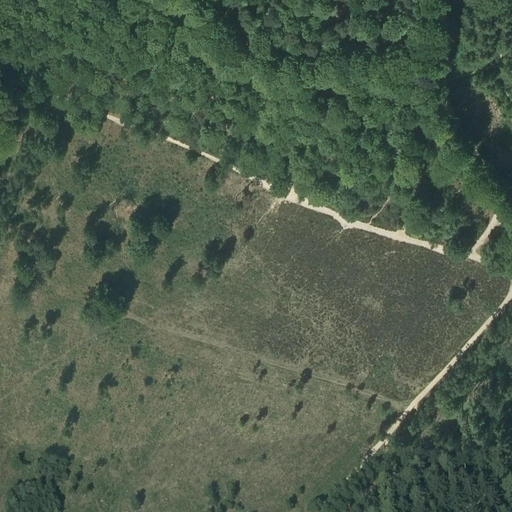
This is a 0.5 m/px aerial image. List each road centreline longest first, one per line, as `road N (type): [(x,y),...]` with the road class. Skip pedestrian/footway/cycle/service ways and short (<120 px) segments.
road 1 (track): [(0,74),(471,253)]
road 2 (track): [(182,0),(203,12),(226,43),(290,67),(384,58),(435,69),(438,0)]
road 3 (track): [(322,511),(511,295)]
road 4 (track): [(511,59),(435,69),(450,121),(496,176)]
